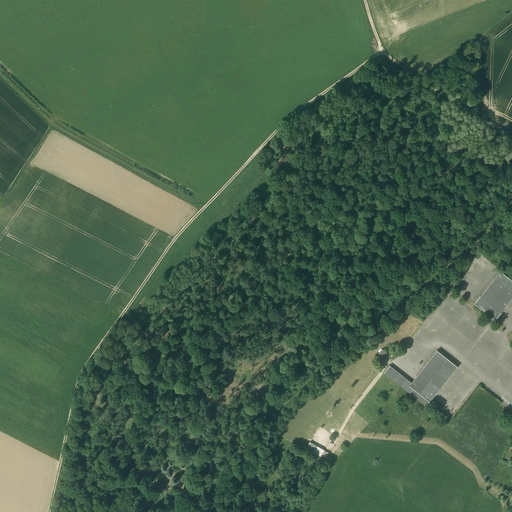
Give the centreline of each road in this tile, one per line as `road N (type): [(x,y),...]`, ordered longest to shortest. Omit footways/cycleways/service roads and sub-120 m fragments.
road 1 (track): [(51,511),(79,376),(172,243),(289,121),(380,55)]
road 2 (track): [(367,0),(380,55),(511,139)]
road 3 (track): [(49,130),(203,211)]
road 4 (track): [(0,82),(49,130),(0,203)]
